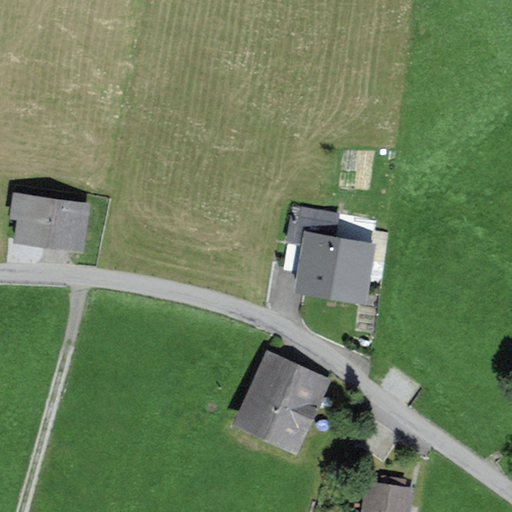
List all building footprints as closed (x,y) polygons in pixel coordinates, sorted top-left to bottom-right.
[(91,204),(16,197),(14,221),(20,222),(18,245),(86,253),(91,204)] [(315,249),(320,232),(325,216),(298,208),(288,241),(315,249)] [(320,232),(315,249),(304,284),(351,299),(367,246),(320,232)] [(266,355),(235,430),(298,455),(328,381),(266,355)] [(410,511),(412,489),(365,486),(363,511),(410,511)]
